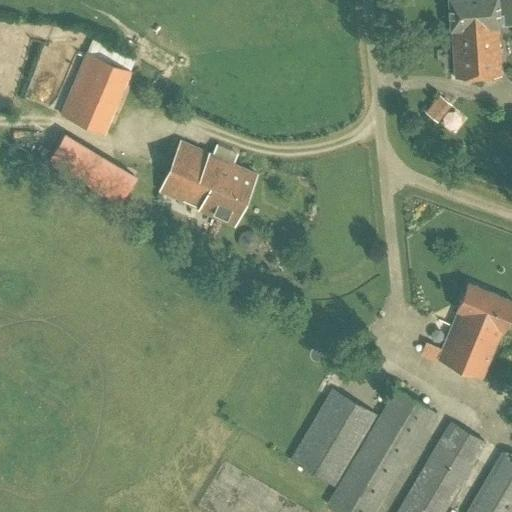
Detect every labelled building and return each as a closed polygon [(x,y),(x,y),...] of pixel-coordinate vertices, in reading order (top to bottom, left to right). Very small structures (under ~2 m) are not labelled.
[(511,0),(497,1),(496,0),(447,0),(450,29),(451,29),(497,27),(497,26),(498,26),(498,25),(511,24),(511,0)] [(497,27),(451,29),(454,78),(500,75),(497,27)] [(113,63),(119,49),(103,43),(98,57),(85,52),(59,114),(104,133),(131,71),(113,63)] [(437,122),(452,104),(439,93),(424,110),(437,122)] [(62,133),(45,162),(117,205),(134,177),(62,133)] [(232,224),(254,174),(220,159),(220,158),(179,140),(158,192),(198,209),(232,224)] [(503,330),(511,309),(511,301),(467,282),(455,310),(456,310),(436,359),(482,378),(502,330),(503,330)] [(378,415),(331,388),(289,460),(335,487),(325,505),(337,511),(375,511),(435,412),(394,388),(378,415)] [(444,511),(485,442),(449,421),(395,511),(444,511)] [(511,511),(511,457),(501,451),(465,511),(511,511)]
